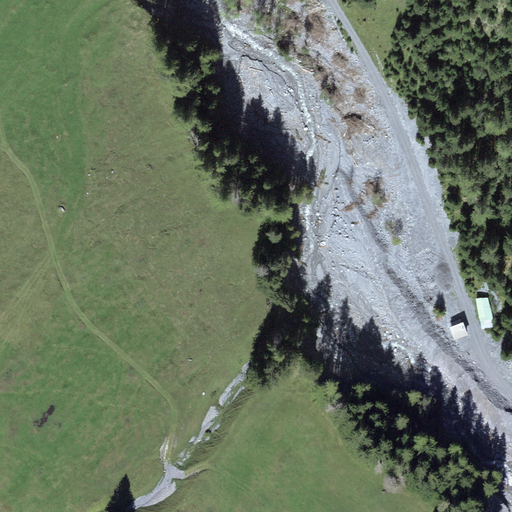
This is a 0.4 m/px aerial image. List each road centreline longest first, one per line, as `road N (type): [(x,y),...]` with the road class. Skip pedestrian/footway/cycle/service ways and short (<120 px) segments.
road 1 (track): [(0,119),(83,324),(172,403),(167,453),(176,469),(217,466),(276,511)]
road 2 (track): [(334,0),(411,135),(474,337),(511,383)]
